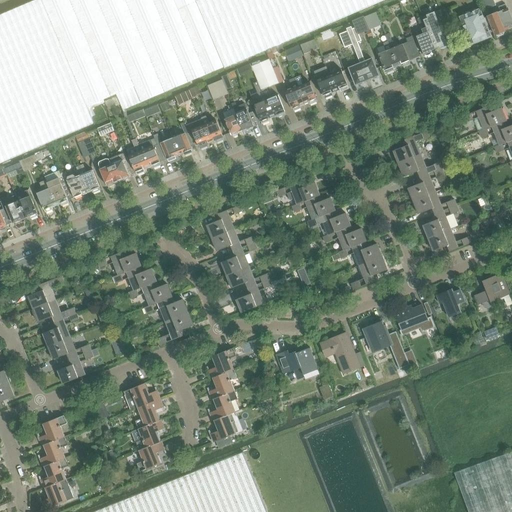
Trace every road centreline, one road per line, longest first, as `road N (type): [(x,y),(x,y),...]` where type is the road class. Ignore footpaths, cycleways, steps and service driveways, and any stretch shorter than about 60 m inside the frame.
road 1 (secondary): [(0,269),(502,68)]
road 2 (residential): [(414,285),(312,326),(220,331)]
road 3 (residential): [(168,352),(41,402)]
road 4 (residential): [(414,285),(387,211),(352,171)]
